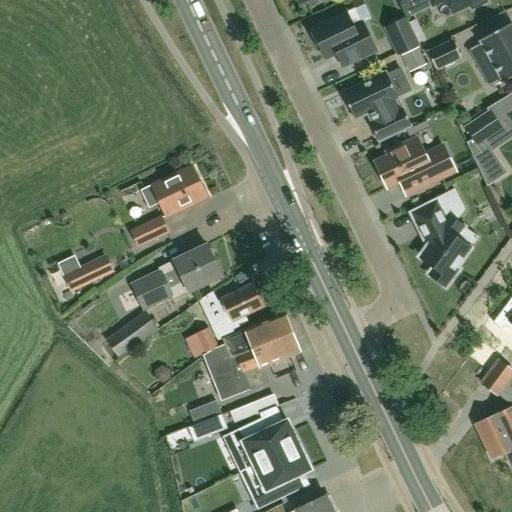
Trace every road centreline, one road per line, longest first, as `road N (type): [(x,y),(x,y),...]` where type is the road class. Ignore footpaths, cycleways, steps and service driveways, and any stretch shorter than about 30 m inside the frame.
road 1 (residential): [(254,0),(389,284),(386,307),(344,330)]
road 2 (primary): [(344,330),(188,0)]
road 3 (primary): [(433,511),(344,330)]
